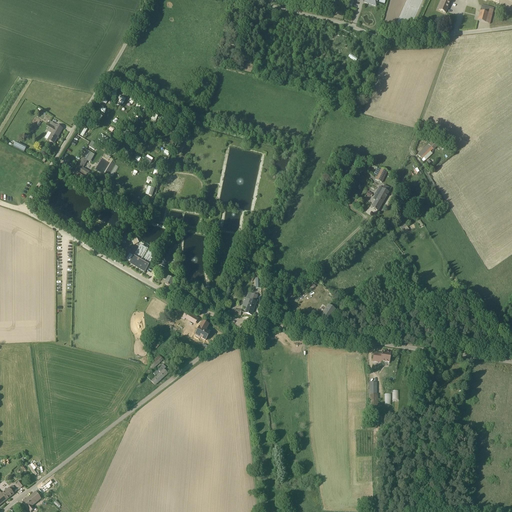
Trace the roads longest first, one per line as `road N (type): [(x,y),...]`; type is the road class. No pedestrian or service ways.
road 1 (unclassified): [(246,321),(186,304),(31,209),(150,0)]
road 2 (unclassified): [(3,511),(246,321)]
road 3 (unclassified): [(511,30),(393,38),(241,0)]
road 4 (unclassified): [(246,321),(511,362)]
road 5 (track): [(370,223),(258,323)]
road 6 (track): [(453,35),(410,152)]
